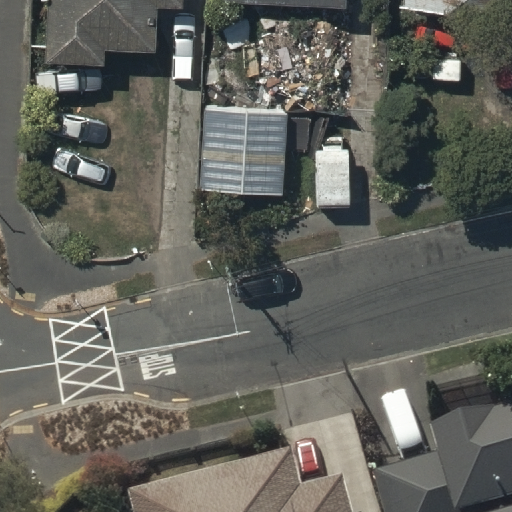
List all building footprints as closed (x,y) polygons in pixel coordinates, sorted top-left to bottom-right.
[(45,0),(43,70),(102,71),(102,58),(152,59),(153,14),(178,15),(177,0),(45,0)] [(344,0),(219,0),(219,9),(343,17),(344,0)] [(511,0),(400,0),(400,19),(511,20),(511,0)] [(198,109),(197,200),(281,200),(282,110),(198,109)] [(433,452),(369,472),(381,511),(511,511),(511,405),(427,432),(433,452)] [(294,467),(130,509),(130,511),(349,511),(345,495),(304,505),(294,467)]
